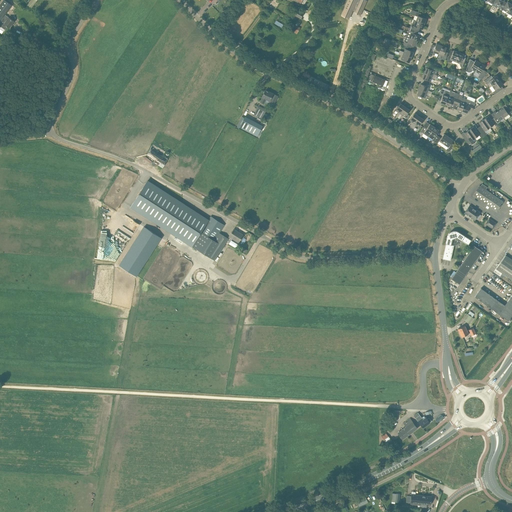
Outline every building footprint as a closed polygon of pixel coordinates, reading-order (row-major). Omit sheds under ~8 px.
[(3,0),(0,4),(0,21),(4,24),(9,28),(14,21),(5,15),(12,5),(4,0),(3,0)] [(348,0),(342,16),(349,18),(352,11),(356,12),(355,13),(360,15),(366,1),(363,0),(348,0)] [(502,10),(507,2),(504,1),(504,0),(495,0),(493,5),(494,3),(497,4),(496,7),(502,10)] [(511,16),(511,15),(511,4),(507,2),(502,10),(511,16)] [(301,18),(303,14),(296,9),(293,14),(301,18)] [(414,20),(424,24),(426,19),(420,16),(421,13),(416,11),(413,20),(414,20)] [(422,29),(424,24),(414,20),(411,25),(410,28),(416,30),(417,27),(422,29)] [(294,24),(291,30),(297,34),(300,27),(294,24)] [(406,36),(418,41),(420,36),(415,34),(416,30),(410,28),(407,34),(407,33),(406,36)] [(418,41),(406,36),(404,40),(405,42),(404,45),(409,47),(411,44),(416,46),(418,41)] [(398,43),(390,40),(388,39),(386,43),(388,44),(388,45),(391,46),(392,46),(396,48),(398,43)] [(436,53),(438,54),(441,45),(436,43),(435,47),(431,45),(427,55),(430,56),(431,56),(432,56),(432,55),(434,55),(436,53)] [(447,47),(441,45),(438,54),(441,55),(440,58),(442,58),(445,59),(448,53),(445,52),(447,47)] [(400,51),(399,52),(411,57),(413,52),(405,49),(404,52),(400,51)] [(455,62),(459,52),(454,50),(451,57),(448,56),(446,60),(446,61),(451,63),(452,62),(452,60),(455,62)] [(411,57),(399,52),(399,54),(402,56),(401,59),(409,62),(411,57)] [(464,54),(459,52),(455,62),(458,63),(458,64),(460,68),(462,67),(465,61),(462,60),(464,54)] [(379,58),(376,64),(388,68),(390,62),(379,58)] [(475,71),(480,63),(475,60),(474,63),(469,61),(466,71),(467,72),(468,72),(469,72),(470,72),(471,72),(472,71),(473,70),(475,71)] [(485,66),(480,63),(475,71),(480,74),(478,77),(481,78),(485,72),(482,71),(485,66)] [(426,68),(424,73),(436,78),(437,76),(436,75),(438,69),(431,66),(430,69),(426,68)] [(374,68),(373,72),(387,78),(388,74),(374,68)] [(436,78),(424,73),(422,78),(430,81),(432,78),(436,79),(436,78)] [(374,75),(372,82),(383,86),(385,80),(374,75)] [(489,87),(492,86),(500,80),(497,75),(492,79),(490,76),(484,80),(489,87)] [(464,80),(456,77),(453,86),(456,87),(458,81),(461,83),(463,83),(464,80)] [(500,80),(492,86),(495,90),(492,92),(494,94),(502,89),(501,86),(503,84),(500,80)] [(368,85),(366,89),(380,94),(381,90),(374,87),(375,85),(371,83),(371,85),(368,85)] [(421,84),(419,89),(431,94),(432,92),(428,90),(429,87),(421,84)] [(440,102),(445,104),(450,92),(442,88),(440,94),(443,95),(440,102)] [(430,96),(431,94),(419,89),(417,94),(425,97),(426,94),(430,96)] [(273,104),(275,100),(277,96),(274,94),(273,94),(265,90),(262,97),(263,97),(260,102),(264,104),(266,99),(269,101),(269,102),(273,104)] [(366,90),(363,98),(377,103),(380,96),(366,90)] [(455,103),(459,94),(450,91),(450,92),(445,104),(450,106),(452,102),(455,103)] [(462,96),(459,94),(455,103),(459,105),(457,109),(462,111),(467,99),(462,97),(462,96)] [(475,102),(467,99),(462,111),(467,112),(469,108),(472,110),(475,102)] [(398,117),(405,107),(400,103),(395,111),(398,113),(396,116),(398,117)] [(499,110),(504,117),(508,114),(506,111),(509,109),(505,104),(501,107),(501,108),(502,108),(499,110)] [(266,110),(259,106),(255,113),(262,117),(266,110)] [(410,110),(405,107),(398,117),(399,118),(402,115),(405,117),(410,110)] [(504,117),(499,110),(496,112),(495,111),(491,114),(494,118),(497,123),(500,121),(499,120),(504,117)] [(412,127),(419,116),(415,113),(410,120),(412,122),(410,126),(412,127)] [(263,126),(245,116),(240,127),(257,136),(263,126)] [(419,116),(412,127),(413,128),(416,125),(419,127),(424,119),(419,116)] [(497,123),(494,118),(491,120),(488,116),(484,119),(489,128),(494,124),(495,126),(498,124),(497,123)] [(489,128),(484,119),(479,123),(482,127),(479,128),(484,136),(487,134),(485,131),(489,128)] [(428,136),(434,127),(430,124),(427,128),(424,126),(421,132),(428,136)] [(484,136),(479,128),(477,130),(474,126),(469,130),(475,138),(480,135),(482,138),(484,136)] [(435,141),(439,136),(436,134),(439,130),(434,127),(428,136),(435,141)] [(475,138),(469,130),(464,133),(467,137),(464,139),(469,145),(471,143),(472,144),(474,143),(472,140),(475,138)] [(439,136),(435,141),(438,143),(439,141),(444,144),(449,137),(444,134),(441,138),(439,136)] [(449,137),(444,144),(448,147),(446,149),(449,151),(453,146),(453,145),(453,144),(451,143),(453,140),(449,137)] [(153,144),(149,150),(147,154),(155,159),(153,162),(163,168),(168,158),(164,155),(166,152),(153,144)] [(147,181),(131,206),(192,246),(197,238),(208,220),(205,218),(188,207),(147,181)] [(503,202),(479,185),(473,195),(496,212),(503,202)] [(475,210),(473,209),(469,206),(464,213),(475,220),(480,212),(476,209),(475,210)] [(228,238),(219,233),(224,225),(211,216),(208,220),(197,238),(192,246),(214,260),(228,238)] [(489,218),(485,224),(493,229),(496,223),(489,218)] [(144,227),(119,265),(137,276),(161,238),(144,227)] [(234,229),(231,233),(229,236),(238,242),(243,235),(234,229)] [(464,235),(458,232),(456,231),(454,231),(451,231),(449,232),(448,234),(447,237),(445,243),(446,243),(443,259),(450,260),(454,246),(460,243),(461,241),(468,245),(471,240),(464,236),(464,235)] [(460,284),(468,272),(482,251),(474,246),(451,279),(460,284)] [(511,259),(509,258),(505,255),(501,262),(496,269),(511,279),(511,259)] [(481,288),(475,297),(508,321),(511,315),(511,294),(504,305),(481,289),(481,288)] [(463,320),(468,323),(472,317),(467,314),(463,320)] [(465,326),(463,327),(458,329),(462,337),(468,334),(470,333),(472,335),(476,334),(473,328),(467,331),(465,326)] [(423,420),(419,415),(416,418),(423,427),(431,421),(429,417),(427,419),(426,418),(423,420)] [(406,427),(398,433),(403,439),(417,428),(410,418),(403,423),(406,427)] [(392,493),(391,502),(399,502),(400,494),(392,493)] [(411,494),(411,497),(407,496),(406,502),(410,503),(410,504),(421,505),(421,503),(430,505),(431,496),(411,494)] [(358,506),(368,502),(365,496),(356,500),(358,506)]
